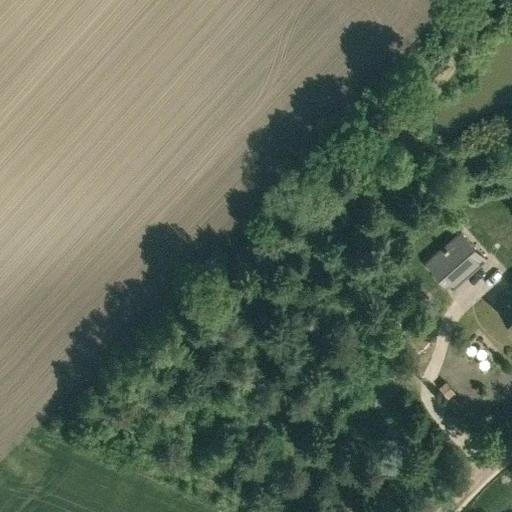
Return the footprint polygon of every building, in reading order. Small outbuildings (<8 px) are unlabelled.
[(272,242),(285,229),(276,220),(263,233),(272,242)] [(451,290),(488,258),(462,229),(462,228),(425,260),(451,290)] [(496,304),(484,314),(510,343),(511,340),(511,292),(498,305),(496,304)] [(417,351),(417,352),(429,343),(412,323),(401,335),(417,351)] [(490,338),(477,345),(487,367),(501,360),(490,338)]
